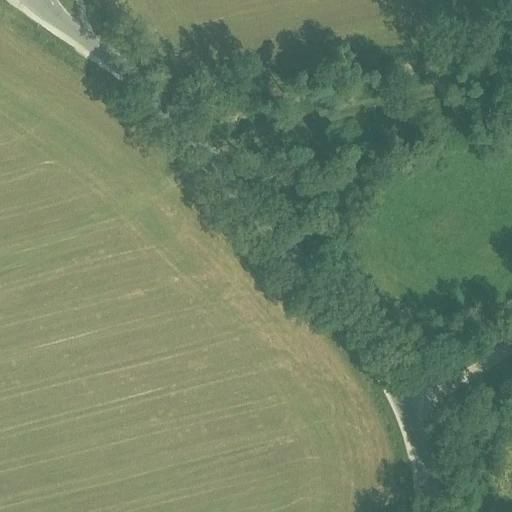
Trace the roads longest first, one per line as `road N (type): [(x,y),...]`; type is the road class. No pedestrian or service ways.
road 1 (unclassified): [(430,511),(428,467),(408,404),(363,338),(203,153),(39,0)]
road 2 (track): [(511,75),(195,146)]
